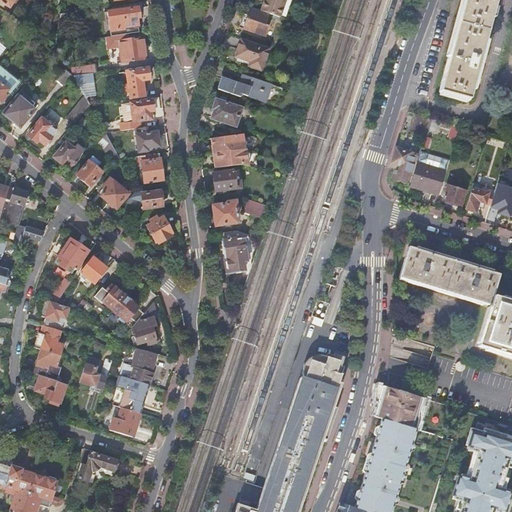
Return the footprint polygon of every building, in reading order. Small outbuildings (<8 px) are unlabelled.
[(0,0),(0,2),(10,9),(15,0),(0,0)] [(264,0),(260,10),(268,13),(279,17),(285,0),(264,0)] [(463,0),(438,93),(468,101),(494,0),(463,0)] [(267,18),(268,13),(260,10),(251,7),(248,15),(244,13),(239,27),(264,35),(268,25),(265,24),(267,18)] [(122,10),(108,11),(111,31),(125,30),(125,27),(138,25),(137,18),(140,18),(140,17),(141,15),(141,11),(139,9),(139,8),(122,10)] [(143,36),(118,40),(121,62),(146,58),(143,36)] [(241,38),(234,57),(249,62),(248,66),(261,71),(269,48),(241,38)] [(96,64),(72,68),(73,76),(97,72),(96,64)] [(63,87),(73,76),(69,68),(69,67),(57,82),(63,87)] [(144,85),(151,83),(149,69),(124,72),(126,86),(121,86),(122,96),(128,96),(128,102),(146,100),(144,85)] [(92,73),(74,76),(79,85),(94,84),(92,73)] [(221,78),(217,89),(240,97),(241,94),(264,102),(270,85),(244,76),(240,84),(221,78)] [(0,83),(0,99),(8,90),(0,83)] [(21,92),(3,114),(20,127),(34,110),(26,103),(29,99),(21,92)] [(90,105),(89,104),(85,97),(74,110),(81,116),(90,105)] [(213,110),(210,119),(235,127),(239,116),(241,115),(242,111),(241,110),(242,108),(215,99),(211,109),(213,110)] [(152,100),(130,103),(133,121),(149,119),(148,112),(153,111),(152,100)] [(429,120),(413,115),(407,132),(424,137),(429,120)] [(42,119),(27,136),(36,143),(38,140),(45,145),(57,131),(42,119)] [(154,126),(137,129),(138,135),(137,135),(139,151),(147,150),(147,148),(159,146),(157,133),(155,133),(154,126)] [(110,142),(105,134),(96,145),(102,150),(110,142)] [(242,134),(211,138),(215,168),(242,164),(246,165),(245,159),(247,158),(247,154),(245,153),(245,150),(244,148),(244,147),(246,146),(245,142),(243,141),(242,134)] [(119,159),(110,142),(102,150),(117,163),(119,159)] [(57,144),(49,154),(62,165),(65,161),(71,166),(84,151),(77,145),(74,149),(66,143),(62,148),(57,144)] [(395,150),(390,167),(395,169),(392,179),(404,182),(407,173),(410,174),(416,156),(395,150)] [(159,154),(141,156),(145,183),(163,180),(159,154)] [(92,157),(76,176),(89,187),(101,173),(96,168),(100,164),(92,157)] [(416,163),(409,187),(438,196),(445,172),(416,163)] [(233,171),(213,174),(215,191),(236,188),(233,171)] [(105,190),(100,196),(116,209),(128,194),(110,179),(103,187),(105,190)] [(511,185),(497,182),(494,193),(490,206),(499,208),(498,213),(511,217),(511,216),(511,185)] [(9,188),(0,184),(0,211),(1,212),(9,188)] [(446,186),(442,201),(460,207),(465,192),(446,186)] [(490,206),(494,193),(488,192),(488,194),(481,192),(475,190),(476,188),(472,186),(465,210),(475,213),(477,207),(478,202),(484,204),(490,206)] [(13,189),(9,187),(9,188),(1,212),(0,215),(0,218),(18,224),(28,192),(13,188),(13,189)] [(160,191),(141,194),(143,209),(162,207),(161,206),(163,204),(162,199),(160,197),(160,191)] [(267,206),(248,200),(244,211),(263,218),(267,206)] [(227,203),(212,206),(215,226),(236,223),(235,217),(237,217),(235,201),(227,202),(227,203)] [(151,224),(146,226),(155,243),(156,242),(157,244),(170,236),(170,235),(171,234),(162,218),(157,220),(156,217),(149,220),(151,224)] [(43,232),(18,225),(12,243),(22,247),(24,240),(26,237),(28,238),(39,241),(39,240),(43,233),(43,232)] [(248,240),(248,234),(236,230),(221,233),(222,241),(224,258),(225,258),(227,275),(244,272),(244,263),(247,263),(244,240),(248,240)] [(70,238),(58,256),(63,260),(60,264),(67,268),(69,264),(76,269),(89,251),(70,238)] [(408,246),(399,277),(490,306),(478,346),(511,356),(511,301),(493,296),(495,291),(500,274),(408,246)] [(92,257),(80,272),(93,284),(106,268),(92,257)] [(50,301),(56,303),(70,282),(65,278),(50,301)] [(102,301),(111,309),(123,294),(114,287),(114,288),(111,285),(105,291),(108,294),(103,301),(102,301)] [(99,298),(103,301),(108,294),(105,291),(99,298)] [(123,294),(111,309),(120,316),(126,309),(129,311),(134,305),(131,302),(132,302),(123,294)] [(43,325),(61,330),(63,323),(56,321),(59,315),(65,317),(68,307),(67,306),(56,303),(50,301),(43,299),(38,314),(46,317),(43,325)] [(84,301),(76,311),(79,313),(83,315),(90,306),(84,301)] [(156,316),(153,301),(129,329),(134,344),(146,341),(147,345),(158,341),(159,340),(159,339),(159,337),(158,337),(156,336),(155,337),(151,327),(155,326),(152,317),(156,316)] [(234,317),(220,309),(229,330),(234,317)] [(40,349),(59,355),(62,345),(56,343),(57,338),(58,338),(61,330),(43,325),(41,333),(39,337),(37,336),(34,347),(40,349)] [(112,336),(118,342),(126,333),(119,327),(112,336)] [(156,354),(135,348),(129,366),(124,365),(120,375),(130,379),(148,384),(152,373),(150,373),(152,369),(156,354)] [(34,373),(38,375),(50,379),(54,370),(48,368),(49,364),(55,366),(59,355),(40,349),(37,360),(38,360),(36,365),(37,365),(34,373)] [(326,440),(333,419),(337,408),(334,407),(341,384),(339,382),(341,375),(338,374),(342,361),(342,357),(334,354),(332,358),(322,355),(319,355),(316,355),(314,356),(311,357),(308,358),(306,360),(305,363),(303,365),(303,368),(302,371),(302,374),(303,377),(305,380),(299,378),(263,488),(256,510),(237,504),(234,511),(298,511),(323,439),(326,440)] [(85,364),(79,382),(90,386),(91,384),(95,386),(94,389),(101,391),(106,376),(108,372),(109,366),(111,360),(106,359),(101,376),(94,373),(98,360),(87,356),(85,364)] [(59,406),(66,384),(50,379),(38,375),(34,386),(36,386),(34,391),(45,394),(44,398),(50,400),(49,403),(59,406)] [(145,395),(148,384),(130,379),(125,394),(142,399),(144,395),(145,395)] [(377,408),(374,416),(382,419),(417,430),(418,430),(421,416),(422,410),(422,405),(421,405),(423,398),(387,387),(382,386),(375,384),(375,400),(378,401),(379,401),(377,408)] [(121,408),(120,408),(117,418),(112,417),(108,430),(110,430),(116,432),(131,437),(134,428),(133,428),(134,424),(135,424),(139,413),(121,408)] [(417,430),(382,419),(380,427),(377,436),(371,454),(365,473),(359,491),(356,500),(354,508),(367,511),(390,511),(391,511),(394,502),(400,484),(401,485),(403,483),(408,468),(407,465),(406,465),(411,447),(414,437),(417,430)] [(469,511),(495,432),(484,429),(483,433),(472,429),(466,446),(474,448),(479,450),(476,458),(473,469),(469,482),(465,481),(459,479),(453,496),(454,496),(464,499),(460,511),(459,511),(469,511)] [(511,437),(495,432),(469,511),(495,511),(497,508),(502,510),(507,511),(509,502),(511,494),(509,494),(505,493),(501,491),(505,478),(508,468),(511,459),(511,437)] [(84,449),(80,463),(82,464),(77,479),(88,482),(91,472),(93,473),(99,470),(100,468),(113,472),(114,469),(116,470),(118,464),(116,463),(117,461),(91,453),(92,451),(87,450),(84,449)] [(363,473),(365,473),(371,454),(369,454),(367,455),(362,470),(363,473)] [(0,484),(28,493),(34,475),(36,468),(35,466),(33,464),(31,464),(30,464),(28,465),(27,467),(25,473),(21,471),(21,470),(20,468),(12,466),(9,467),(6,466),(7,463),(0,460),(0,484)] [(469,482),(473,469),(469,468),(465,481),(469,482)] [(34,475),(28,493),(61,503),(63,499),(51,496),(56,482),(54,481),(55,479),(48,477),(47,479),(34,475)] [(21,511),(28,493),(0,484),(0,487),(6,489),(5,491),(14,494),(8,511),(21,511)] [(28,493),(21,511),(34,511),(38,502),(49,505),(49,503),(57,505),(61,503),(28,493)] [(464,499),(454,496),(452,500),(458,502),(456,510),(460,511),(464,499)]
